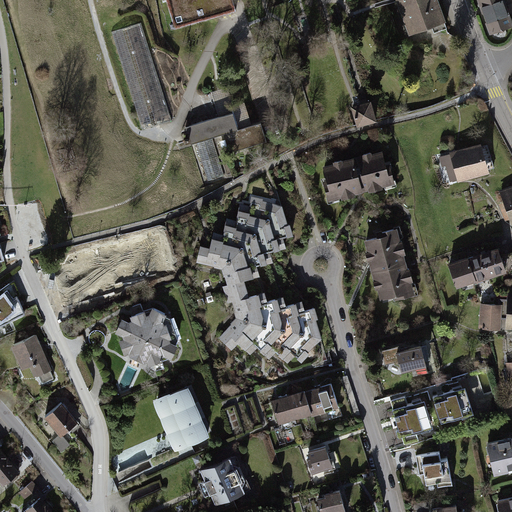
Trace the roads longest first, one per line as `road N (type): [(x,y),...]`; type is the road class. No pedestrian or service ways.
road 1 (residential): [(0,22),(10,210),(98,431),(97,511)]
road 2 (residential): [(320,249),(394,511)]
road 3 (residential): [(0,408),(89,511)]
